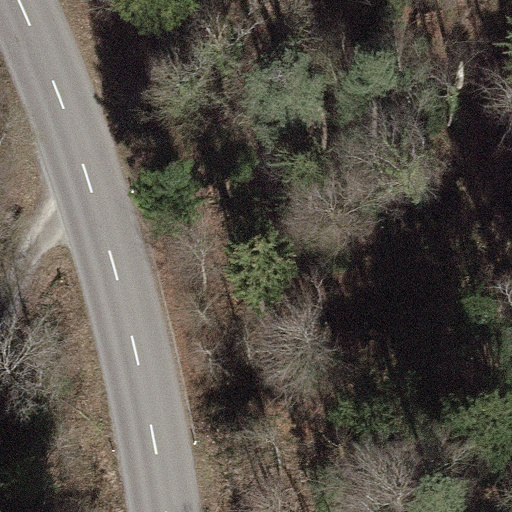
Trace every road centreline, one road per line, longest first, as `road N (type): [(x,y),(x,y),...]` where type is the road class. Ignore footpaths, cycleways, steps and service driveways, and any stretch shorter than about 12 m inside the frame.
road 1 (tertiary): [(20,0),(111,253),(167,511)]
road 2 (track): [(87,173),(0,313)]
